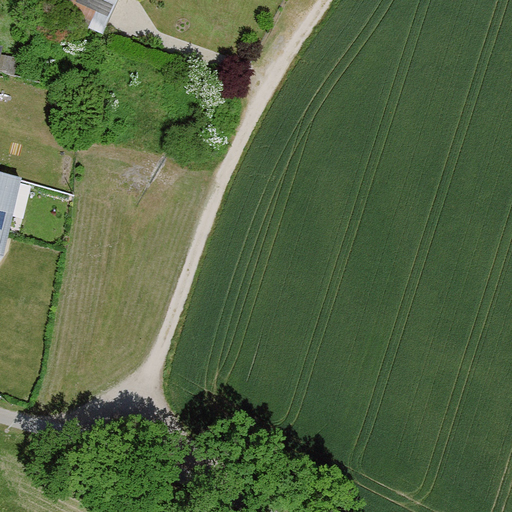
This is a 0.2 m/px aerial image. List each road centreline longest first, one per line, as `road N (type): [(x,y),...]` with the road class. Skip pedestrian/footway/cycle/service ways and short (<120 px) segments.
road 1 (track): [(328,0),(223,165),(124,452)]
road 2 (track): [(0,415),(124,452),(260,511)]
